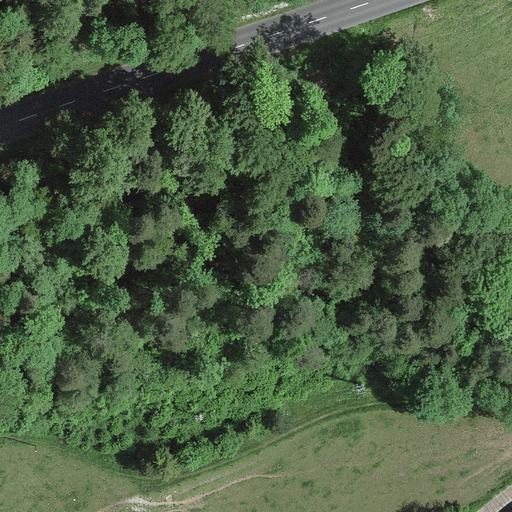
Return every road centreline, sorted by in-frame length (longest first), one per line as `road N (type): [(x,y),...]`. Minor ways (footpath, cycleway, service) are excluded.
road 1 (secondary): [(379,0),(0,126)]
road 2 (track): [(511,403),(331,410),(212,465)]
